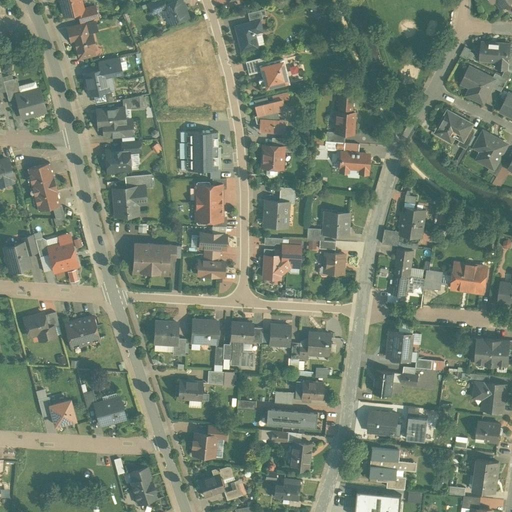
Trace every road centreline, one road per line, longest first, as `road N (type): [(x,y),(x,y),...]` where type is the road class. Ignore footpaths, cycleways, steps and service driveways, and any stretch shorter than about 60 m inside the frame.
road 1 (residential): [(242,304),(241,153),(232,86),(205,0)]
road 2 (residential): [(432,89),(386,185),(360,314)]
road 3 (residential): [(360,314),(340,445),(318,511)]
road 4 (residential): [(0,439),(163,446)]
road 5 (residential): [(73,140),(114,296)]
road 6 (residential): [(114,296),(163,446)]
road 7 (residential): [(360,314),(511,321)]
road 8 (residential): [(27,0),(73,140)]
road 9 (residential): [(114,296),(242,304)]
